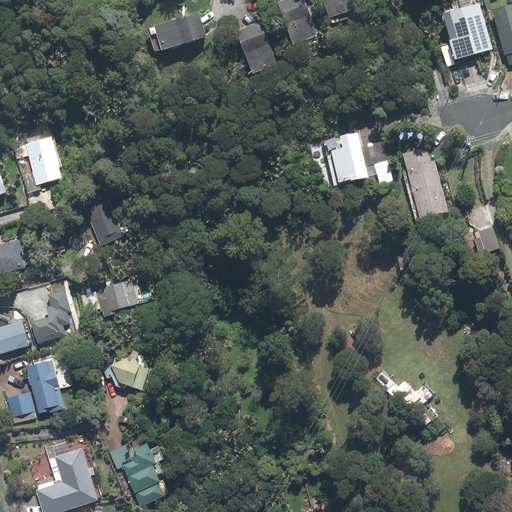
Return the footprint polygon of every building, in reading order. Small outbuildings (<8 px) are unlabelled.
[(305,0),(291,0),(282,4),(298,45),(320,37),(305,0)] [(353,0),(328,0),(335,18),(357,10),(353,0)] [(481,8),(449,17),(461,58),(492,49),(481,8)] [(511,8),(498,12),(509,53),(511,52),(511,8)] [(201,16),(159,28),(166,50),(207,38),(201,16)] [(264,25),(243,33),(259,73),(279,65),(264,25)] [(368,177),(359,137),(345,140),(348,150),(333,153),(340,183),(368,177)] [(62,176),(53,140),(29,146),(38,182),(62,176)] [(428,150),(406,155),(421,216),(445,210),(434,164),(432,164),(428,150)] [(396,162),(376,167),(382,185),(401,179),(396,162)] [(116,213),(94,222),(105,246),(126,237),(116,213)] [(493,229),(480,234),(487,251),(499,247),(493,229)] [(23,242),(0,247),(0,272),(29,266),(23,242)] [(151,281),(105,293),(110,313),(156,301),(151,281)] [(34,324),(39,345),(69,337),(67,329),(75,327),(72,315),(76,314),(70,291),(53,295),(55,305),(49,306),(52,319),(34,324)] [(27,324),(0,331),(0,353),(33,344),(27,324)] [(53,362),(31,367),(43,414),(65,408),(53,362)] [(153,371),(128,362),(123,363),(117,366),(115,371),(116,378),(121,384),(146,392),(153,371)] [(405,380),(401,368),(387,373),(391,385),(405,380)] [(417,389),(407,378),(391,394),(401,404),(417,389)] [(29,393),(11,397),(16,416),(34,412),(29,393)] [(145,504),(166,495),(159,481),(162,480),(154,462),(157,460),(149,444),(130,453),(127,446),(113,452),(120,466),(126,463),(145,504)] [(55,511),(97,499),(83,452),(57,460),(65,484),(40,492),(46,511),(55,511)]
